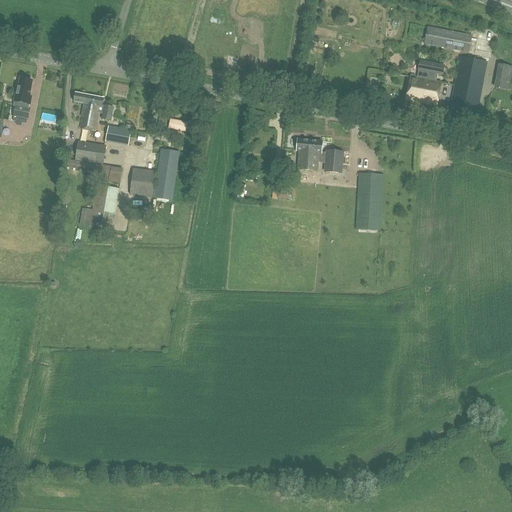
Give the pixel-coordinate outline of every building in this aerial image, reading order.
[(469,53),(472,36),(428,27),(425,44),(469,53)] [(488,62),(460,57),(450,108),(478,114),(488,62)] [(418,71),(417,78),(417,79),(434,81),(435,74),(442,75),(444,65),(419,61),(418,71)] [(511,66),(499,64),(494,88),(508,91),(511,72),(511,66)] [(417,78),(410,77),(406,100),(437,105),(441,82),(434,81),(417,79),(417,78)] [(32,81),(20,79),(17,95),(18,95),(14,117),(13,121),(27,124),(28,120),(30,109),(22,107),(24,101),(26,101),(27,97),(29,98),(32,81)] [(101,114),(104,98),(75,93),(74,102),(84,104),(82,117),(83,117),(81,129),(95,131),(99,113),(101,114)] [(111,122),(114,107),(104,106),(103,114),(102,120),(111,122)] [(170,117),(168,127),(195,132),(197,122),(170,117)] [(131,131),(108,126),(105,141),(128,146),(131,131)] [(326,159),(326,160),(325,172),(341,174),(343,153),(327,151),(327,154),(321,153),(323,142),(298,139),(297,152),(300,152),(301,149),(306,150),(305,158),(312,159),(311,161),(317,161),(317,159),(319,159),(319,158),(326,159)] [(76,154),(75,160),(103,164),(106,146),(78,142),(78,144),(62,142),(61,151),(76,154)] [(318,172),(319,159),(317,159),(317,161),(311,161),(312,159),(305,158),(306,150),(301,149),(300,152),(298,170),(318,172)] [(161,150),(154,197),(172,200),(179,153),(161,150)] [(122,169),(66,160),(64,169),(110,176),(109,182),(120,184),(122,169)] [(188,168),(185,187),(191,188),(194,169),(188,168)] [(130,195),(153,197),(155,172),(133,170),(130,195)] [(384,175),(359,174),(356,230),(380,231),(384,175)] [(298,202),(352,201),(352,180),(298,180),(298,202)] [(279,184),(277,198),(291,200),(292,186),(279,184)] [(93,210),(83,209),(80,225),(112,230),(119,189),(97,186),(93,210)] [(317,220),(317,208),(301,208),(302,220),(317,220)] [(339,210),(338,228),(351,228),(352,210),(339,210)] [(296,230),(296,241),(348,243),(348,232),(296,230)]
